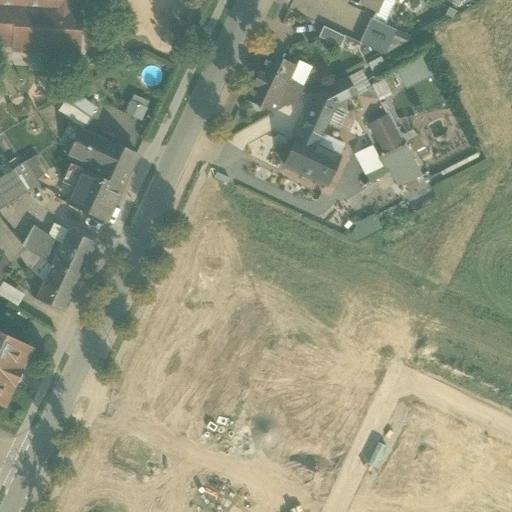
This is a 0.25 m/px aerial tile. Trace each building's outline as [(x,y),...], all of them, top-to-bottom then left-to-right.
[(0,0),(0,46),(12,47),(12,51),(78,54),(81,12),(74,11),(74,0),(0,0)] [(191,1),(198,1),(197,0),(166,0),(165,13),(189,16),(191,1)] [(347,0),(375,13),(380,0),(347,0)] [(395,31),(370,19),(358,44),(383,56),(395,31)] [(344,38),(323,27),(318,38),(339,48),(344,38)] [(358,44),(344,38),(339,48),(353,55),(358,44)] [(295,67),(267,54),(245,101),(273,114),(278,103),(285,107),(297,101),(303,88),(312,68),(298,61),(295,67)] [(421,56),(395,67),(403,86),(429,75),(421,56)] [(344,80),(314,96),(313,99),(333,108),(353,97),(344,80)] [(383,80),(370,84),(373,98),(387,95),(383,80)] [(122,113),(139,120),(147,101),(130,94),(122,113)] [(333,108),(313,99),(295,139),(316,149),(334,108),(333,108)] [(91,119),(65,101),(57,114),(83,132),(91,119)] [(400,148),(385,119),(369,128),(384,156),(400,148)] [(108,143),(79,131),(68,155),(69,156),(67,159),(72,166),(121,188),(136,156),(108,143)] [(316,149),(295,139),(282,168),(327,189),(340,161),(316,149)] [(361,175),(380,167),(370,144),(351,152),(361,175)] [(400,148),(384,156),(392,172),(410,163),(404,150),(402,151),(400,148)] [(38,185),(24,163),(12,170),(27,192),(38,185)] [(72,166),(70,165),(61,183),(74,189),(67,205),(105,223),(121,188),(72,166)] [(12,170),(0,178),(0,209),(27,192),(12,170)] [(22,246),(0,219),(0,251),(7,263),(19,257),(29,251),(22,246)] [(61,246),(33,227),(26,239),(55,258),(61,246)] [(55,258),(52,265),(79,278),(95,244),(68,231),(61,246),(55,258)] [(55,258),(26,239),(22,246),(29,251),(52,265),(55,258)] [(52,265),(29,251),(19,257),(31,272),(33,270),(43,283),(52,265)] [(79,278),(52,265),(43,283),(35,300),(63,314),(80,279),(79,278)] [(0,405),(1,406),(12,382),(14,383),(19,373),(17,372),(28,348),(4,337),(5,336),(0,334),(0,405)]
